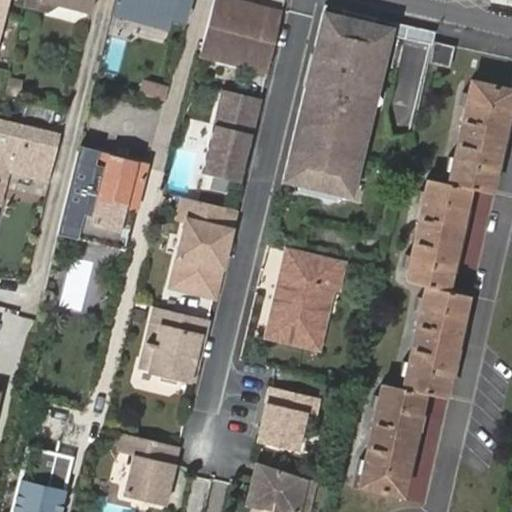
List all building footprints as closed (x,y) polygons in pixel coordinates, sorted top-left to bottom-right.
[(24,0),(24,4),(47,10),(59,2),(91,9),(93,0),(24,0)] [(189,0),(113,0),(110,14),(167,29),(170,19),(184,23),(189,0)] [(251,7),(223,0),(213,0),(200,56),(220,61),(221,56),(252,63),(253,56),(271,59),(281,14),(265,10),(263,19),(249,17),(251,7)] [(265,10),(251,7),(249,17),(263,19),(265,10)] [(341,15),(340,20),(369,28),(371,22),(372,16),(343,9),(341,15)] [(350,196),(390,27),(371,22),(369,28),(340,20),(341,15),(324,11),(283,180),(297,183),(338,193),(350,196)] [(409,30),(407,46),(429,48),(431,32),(409,30)] [(449,66),(454,46),(433,41),(429,62),(449,66)] [(221,56),(220,61),(268,72),(271,59),(253,56),(252,63),(221,56)] [(169,86),(142,78),(137,94),(164,101),(169,86)] [(489,192),(511,90),(511,89),(471,80),(468,93),(462,91),(459,105),(464,107),(453,157),(448,156),(445,169),(450,171),(448,182),(427,178),(424,190),(419,189),(415,203),(421,204),(410,255),(404,253),(401,266),(407,268),(404,281),(425,285),(422,297),(416,296),(413,310),(419,311),(408,361),(402,360),(399,373),(405,375),(402,387),(381,382),(379,394),(373,393),(370,407),(376,408),(364,459),(358,457),(356,471),(361,472),(358,485),(400,494),(423,391),(444,396),(467,295),(446,290),(469,187),(489,192)] [(258,98),(222,89),(202,173),(241,182),(246,161),(242,160),(246,145),(250,147),(253,134),(250,133),(258,98)] [(250,133),(253,134),(261,98),(258,98),(250,133)] [(9,122),(0,120),(0,179),(3,169),(49,181),(60,135),(9,122)] [(140,166),(78,151),(56,238),(76,243),(82,219),(94,222),(100,198),(130,205),(140,166)] [(338,193),(297,183),(295,191),(336,202),(338,193)] [(235,209),(183,197),(177,218),(186,220),(174,268),(183,283),(203,288),(202,293),(214,296),(222,265),(216,264),(219,255),(224,256),(235,209)] [(344,259),(287,247),(268,334),(315,345),(329,285),(338,287),(344,259)] [(170,286),(202,293),(203,288),(183,283),(174,268),(170,286)] [(208,320),(154,307),(139,370),(159,374),(158,381),(177,386),(179,379),(193,382),(197,366),(192,365),(196,350),(201,352),(208,320)] [(197,366),(201,352),(196,350),(192,365),(197,366)] [(318,398),(269,387),(262,419),(265,420),(264,425),(261,424),(256,441),(295,451),(305,412),(314,414),(318,398)] [(62,426),(68,406),(55,404),(49,422),(62,426)] [(178,446),(121,433),(116,451),(133,455),(123,496),(164,505),(169,484),(164,483),(167,470),(172,471),(178,446)] [(306,511),(313,480),(304,478),(252,460),(241,503),(259,507),(260,502),(278,507),(276,511),(306,511)] [(260,502),(259,507),(272,510),(271,511),(276,511),(278,507),(260,502)]
